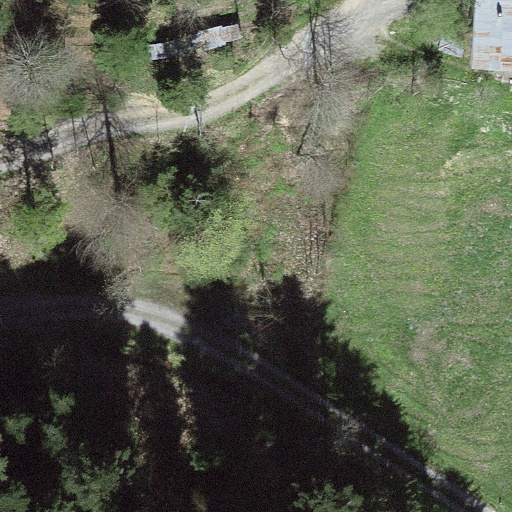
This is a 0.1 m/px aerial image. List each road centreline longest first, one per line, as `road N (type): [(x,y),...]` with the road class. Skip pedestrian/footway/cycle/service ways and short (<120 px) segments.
road 1 (track): [(476,511),(283,384),(189,336),(87,310),(0,304)]
road 2 (track): [(0,157),(83,130),(199,112),(389,0)]
